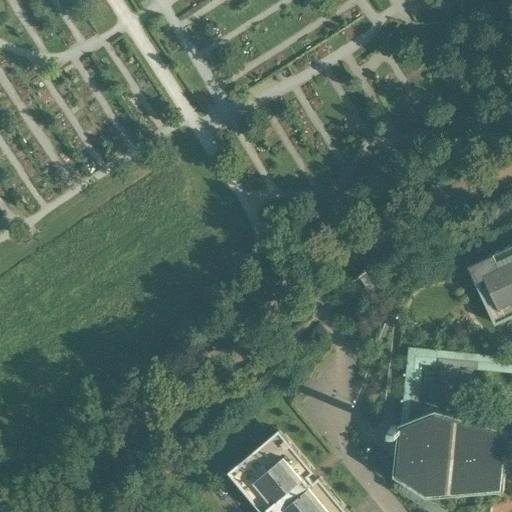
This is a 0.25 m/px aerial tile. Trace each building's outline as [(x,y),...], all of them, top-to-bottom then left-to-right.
[(511,245),(468,265),(496,324),(511,316),(511,245)] [(364,269),(354,276),(355,278),(353,279),(355,281),(356,280),(361,287),(359,288),(361,290),(363,288),(366,292),(375,286),(372,282),(375,280),(373,278),(371,280),(366,273),(368,271),(367,269),(365,271),(364,269)] [(511,511),(511,356),(410,347),(403,422),(416,417),(420,381),(421,381),(423,362),(440,364),(441,363),(474,366),(474,367),(511,371),(511,511),(453,511),(431,498),(395,474),(393,487),(431,511),(511,511)] [(474,366),(441,363),(440,364),(439,383),(421,381),(420,381),(416,417),(403,422),(399,423),(399,425),(391,424),(391,430),(399,431),(397,453),(395,474),(431,498),(505,489),(511,429),(469,418),(474,367),(474,366)] [(314,471),(280,429),(229,471),(263,511),(264,511),(269,509),(271,511),(344,511),(347,510),(320,477),(314,482),(309,475),(314,471)]
